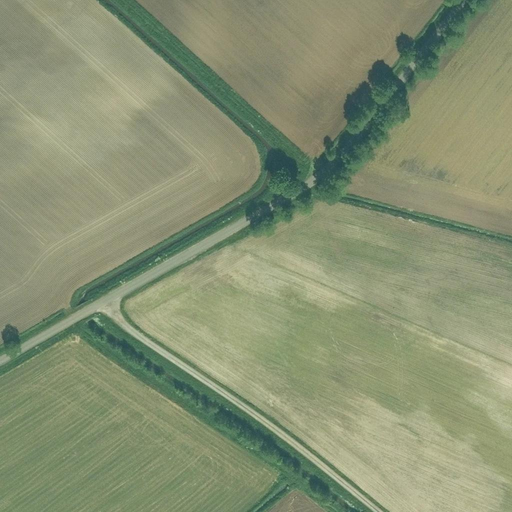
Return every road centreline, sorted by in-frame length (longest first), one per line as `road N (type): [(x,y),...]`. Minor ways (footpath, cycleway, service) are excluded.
road 1 (unclassified): [(0,358),(204,245),(328,164),(462,0)]
road 2 (track): [(100,301),(378,511)]
